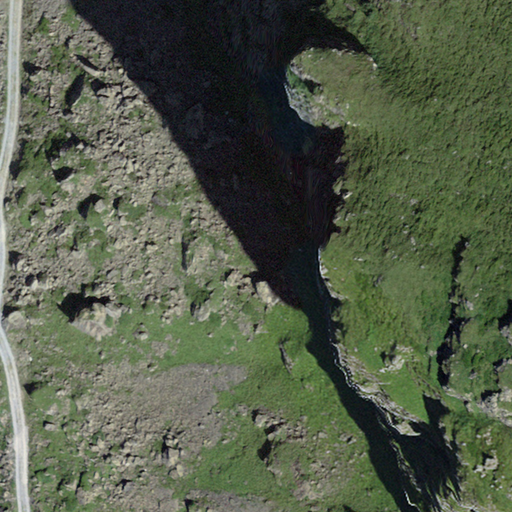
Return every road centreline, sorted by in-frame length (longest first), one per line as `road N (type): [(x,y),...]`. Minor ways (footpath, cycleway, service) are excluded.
road 1 (track): [(14,0),(0,179)]
road 2 (track): [(0,343),(15,392),(22,511)]
